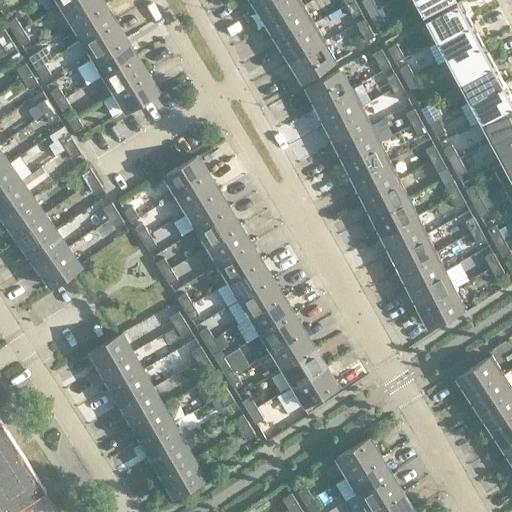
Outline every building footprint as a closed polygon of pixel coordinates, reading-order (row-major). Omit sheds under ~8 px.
[(104,2),(102,0),(68,0),(59,6),(69,23),(104,2)] [(272,0),(253,0),(259,9),(272,0)] [(304,4),(301,0),(272,0),(259,9),(269,26),(304,4)] [(359,8),(354,0),(346,5),(351,13),(359,8)] [(373,0),(365,5),(369,14),(378,9),(373,0)] [(443,0),(416,0),(423,11),(443,0)] [(472,22),(460,0),(427,18),(439,40),(472,22)] [(115,20),(104,2),(69,23),(80,41),(115,20)] [(315,22),(304,4),(269,26),(280,43),(315,22)] [(382,17),(378,9),(369,14),(374,22),(382,17)] [(369,26),(365,18),(356,22),(361,31),(369,26)] [(17,20),(9,25),(14,33),(22,28),(17,20)] [(125,37),(115,20),(80,41),(90,58),(125,37)] [(326,39),(315,22),(280,43),(291,61),(326,39)] [(483,42),(472,22),(439,40),(449,60),(483,42)] [(374,35),(369,26),(361,31),(365,39),(374,35)] [(10,38),(4,28),(0,30),(0,42),(1,44),(10,38)] [(27,36),(22,28),(14,33),(19,41),(27,36)] [(136,54),(125,37),(90,58),(101,76),(136,54)] [(16,48),(10,38),(1,44),(7,53),(16,48)] [(326,40),(326,39),(291,61),(302,79),(320,69),(320,68),(334,59),(323,42),(326,40)] [(494,62),(483,42),(449,60),(460,81),(494,62)] [(386,57),(382,49),(373,54),(378,62),(386,57)] [(400,50),(392,55),(397,63),(405,59),(400,50)] [(39,54),(31,59),(36,68),(44,63),(39,54)] [(146,72),(136,54),(101,76),(112,93),(146,72)] [(391,66),(386,57),(378,62),(382,71),(391,66)] [(504,83),(494,62),(460,81),(471,101),(504,83)] [(32,73),(26,63),(16,69),(22,78),(32,73)] [(49,71),(44,63),(36,68),(41,76),(49,71)] [(324,77),(306,86),(316,106),(353,87),(352,86),(349,88),(340,69),(324,77)] [(411,70),(403,75),(408,83),(416,79),(411,70)] [(158,90),(146,72),(112,93),(103,98),(114,115),(122,110),(123,111),(158,90)] [(38,82),(32,73),(22,78),(28,88),(38,82)] [(401,84),(396,75),(388,80),(392,88),(401,84)] [(421,87),(416,79),(408,83),(412,92),(421,87)] [(511,104),(511,96),(504,83),(471,101),(482,121),(511,104)] [(405,92),(401,84),(392,88),(397,97),(405,92)] [(362,105),(353,87),(316,106),(325,124),(362,105)] [(60,89),(52,94),(57,102),(65,97),(60,89)] [(70,105),(65,97),(57,102),(62,111),(70,105)] [(53,107),(47,98),(38,103),(44,113),(53,107)] [(511,130),(511,104),(482,121),(493,141),(511,130)] [(371,123),(362,105),(325,124),(335,142),(371,123)] [(59,117),(53,107),(44,113),(50,123),(59,117)] [(433,110),(425,115),(430,123),(438,119),(433,110)] [(420,120),(416,111),(407,116),(412,124),(420,120)] [(76,115),(68,120),(73,128),(81,123),(76,115)] [(443,127),(438,119),(430,123),(434,132),(443,127)] [(425,128),(420,120),(412,124),(416,133),(425,128)] [(381,141),(371,123),(335,142),(344,160),(381,141)] [(511,156),(511,130),(493,141),(504,161),(511,156)] [(75,142),(69,133),(59,138),(66,148),(75,142)] [(390,160),(381,141),(344,160),(353,178),(390,160)] [(81,152),(75,142),(66,148),(72,158),(81,152)] [(440,155),(435,147),(427,152),(431,160),(440,155)] [(0,168),(10,162),(0,148),(0,168)] [(456,151),(447,155),(452,164),(460,159),(456,151)] [(208,173),(197,155),(162,176),(173,195),(208,173)] [(445,164),(440,155),(431,160),(436,168),(445,164)] [(465,168),(460,159),(452,164),(456,172),(465,168)] [(399,178),(390,160),(353,178),(362,196),(399,178)] [(0,193),(21,179),(10,162),(0,168),(0,193)] [(96,177),(90,168),(81,173),(87,183),(96,177)] [(219,191),(208,173),(173,195),(184,212),(219,191)] [(102,187),(96,177),(87,183),(93,193),(102,187)] [(409,196),(399,178),(362,196),(372,215),(409,196)] [(33,196),(21,179),(0,193),(0,213),(3,217),(33,196)] [(460,192),(455,183),(447,188),(451,196),(460,192)] [(229,208),(219,191),(184,212),(195,230),(229,208)] [(478,191),(469,195),(474,204),(482,199),(478,191)] [(464,200),(460,192),(451,196),(456,205),(464,200)] [(45,213),(33,196),(3,217),(14,234),(45,213)] [(418,215),(409,196),(372,215),(381,233),(418,215)] [(487,208),(482,199),(474,204),(478,212),(487,208)] [(118,212),(112,202),(103,208),(109,218),(118,212)] [(134,208),(125,213),(130,221),(139,216),(134,208)] [(240,226),(229,208),(195,230),(205,247),(240,226)] [(124,222),(118,212),(109,218),(115,228),(124,222)] [(57,229),(45,213),(14,234),(26,251),(57,229)] [(427,233),(418,215),(381,233),(391,251),(427,233)] [(479,227),(475,219),(466,223),(471,232),(479,227)] [(144,225),(136,230),(141,238),(149,233),(144,225)] [(251,243),(240,226),(205,247),(216,264),(251,243)] [(484,236),(479,227),(471,232),(476,240),(484,236)] [(68,246),(57,229),(26,251),(38,267),(68,246)] [(500,231),(491,235),(496,244),(504,239),(500,231)] [(154,241),(149,233),(141,238),(146,246),(154,241)] [(437,251),(427,233),(391,251),(400,270),(437,251)] [(509,248),(504,239),(496,244),(500,252),(509,248)] [(261,261),(251,243),(216,264),(227,282),(261,261)] [(81,264),(68,246),(38,267),(50,285),(81,264)] [(446,269),(437,251),(400,270),(409,288),(446,269)] [(499,263),(494,255),(486,259),(491,268),(499,263)] [(166,260),(158,265),(163,273),(171,268),(166,260)] [(272,279),(261,261),(227,282),(237,300),(272,279)] [(504,271),(499,263),(491,268),(495,276),(504,271)] [(176,276),(171,268),(163,273),(168,281),(176,276)] [(455,287),(446,269),(409,288),(418,306),(455,287)] [(283,296),(272,279),(237,300),(248,317),(283,296)] [(465,306),(455,287),(418,306),(419,307),(420,307),(429,325),(465,306)] [(187,295),(179,300),(184,308),(192,303),(187,295)] [(293,313),(283,296),(248,317),(259,335),(293,313)] [(197,311),(192,303),(184,308),(189,316),(197,311)] [(185,321),(179,311),(170,317),(176,326),(185,321)] [(304,331),(293,313),(259,335),(269,352),(304,331)] [(191,330),(185,321),(176,326),(182,336),(191,330)] [(209,330),(201,335),(206,343),(214,338),(209,330)] [(315,348),(304,331),(269,352),(280,369),(315,348)] [(133,351),(122,332),(90,351),(100,369),(133,351)] [(219,346),(214,338),(206,343),(211,351),(219,346)] [(206,355),(200,346),(191,351),(197,361),(206,355)] [(230,364),(235,372),(250,363),(239,346),(225,355),(230,364)] [(325,366),(315,348),(280,369),(290,387),(325,366)] [(143,368),(133,351),(100,369),(111,387),(143,368)] [(468,393),(469,394),(503,372),(492,354),(458,376),(469,393),(468,393)] [(212,365),(206,355),(197,361),(203,371),(212,365)] [(230,364),(222,369),(227,377),(235,372),(230,364)] [(336,384),(325,366),(290,387),(302,405),(336,384)] [(153,386),(143,368),(111,387),(121,405),(153,386)] [(241,381),(235,372),(227,377),(232,386),(241,381)] [(511,390),(511,384),(503,372),(469,394),(480,411),(511,390)] [(228,390),(222,380),(213,386),(219,396),(228,390)] [(163,404),(153,386),(121,405),(131,422),(163,404)] [(202,396),(206,402),(216,396),(210,386),(204,390),(202,396)] [(234,400),(228,390),(219,396),(225,405),(234,400)] [(511,414),(511,390),(480,411),(491,428),(511,414)] [(252,399),(244,404),(249,412),(257,407),(252,399)] [(174,422),(163,404),(131,422),(141,440),(174,422)] [(262,415),(257,407),(249,412),(254,420),(262,415)] [(511,439),(511,414),(491,428),(502,445),(511,439)] [(250,425),(244,415),(234,421),(240,430),(250,425)] [(0,511),(10,511),(46,490),(0,418),(0,511)] [(184,439),(174,422),(141,440),(151,458),(184,439)] [(256,434),(250,425),(240,430),(246,440),(256,434)] [(334,459),(345,477),(380,456),(369,437),(334,459)] [(194,457),(184,439),(151,458),(161,476),(194,457)] [(511,439),(502,445),(511,459),(511,439)] [(391,473),(380,456),(345,477),(356,494),(391,473)] [(205,476),(194,457),(161,476),(172,494),(205,476)] [(401,491),(391,473),(356,494),(366,511),(401,491)] [(307,489),(299,494),(304,502),(313,497),(307,489)] [(407,511),(412,509),(401,491),(366,511),(407,511)] [(298,503),(292,493),(283,499),(289,509),(298,503)] [(318,505),(313,497),(304,502),(309,510),(318,505)] [(303,511),(298,503),(289,509),(290,511),(303,511)]
